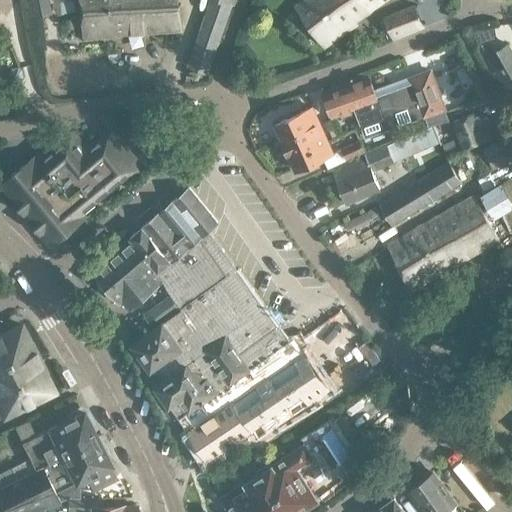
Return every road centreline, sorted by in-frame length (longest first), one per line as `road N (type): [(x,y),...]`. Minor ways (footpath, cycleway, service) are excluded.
road 1 (residential): [(437,377),(392,347),(220,127)]
road 2 (unclassified): [(219,99),(254,97),(440,29),(470,6)]
road 3 (secondary): [(163,511),(146,457),(109,387),(39,279)]
road 4 (unclassified): [(39,279),(220,127)]
road 5 (residential): [(0,128),(107,104),(219,99)]
road 6 (residential): [(343,511),(381,480),(424,420),(437,377)]
road 7 (residential): [(437,377),(511,274)]
